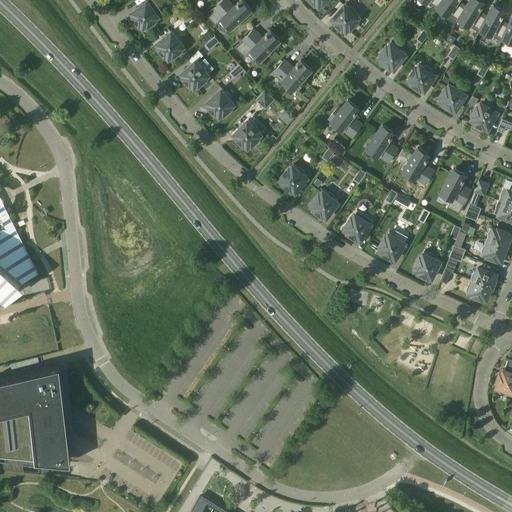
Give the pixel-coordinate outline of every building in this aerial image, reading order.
[(222,0),(206,15),(207,16),(208,15),(215,24),(214,25),(223,18),(231,26),(230,27),(230,28),(251,9),(250,9),(249,10),(241,1),(242,0),(241,0),(239,3),(238,2),(237,4),(233,8),(225,0),(222,0)] [(442,0),(437,7),(438,8),(439,6),(447,12),(446,14),(447,14),(449,12),(458,19),(459,19),(465,8),(456,2),(457,0),(442,0)] [(470,0),(465,8),(459,19),(460,18),(469,23),(468,25),(470,23),(480,29),(486,18),(477,12),(480,7),(480,8),(481,6),(481,5),(483,2),(482,1),(482,3),(476,0),(470,0)] [(154,19),(158,16),(155,12),(156,11),(156,9),(153,5),(151,4),(149,5),(146,1),(131,13),(134,16),(133,17),(139,25),(140,24),(143,28),(146,25),(147,26),(155,20),(154,19)] [(355,10),(352,7),(350,6),(346,3),(332,18),(336,22),(335,23),(342,29),(342,28),(346,31),(349,27),(350,28),(356,21),(355,20),(360,15),(356,12),(355,10)] [(486,18),(481,28),(482,28),(491,33),(490,34),(491,35),(488,40),(498,46),(503,38),(504,37),(504,36),(508,27),(508,26),(498,21),(501,16),(501,17),(502,15),(502,14),(504,10),(503,10),(502,12),(493,7),(494,5),(493,5),(486,18)] [(186,21),(196,14),(192,9),(182,16),(186,21)] [(422,42),(430,32),(424,28),(417,38),(422,42)] [(254,29),(236,47),(236,48),(237,47),(245,56),(244,57),(244,58),(252,49),(261,57),(259,59),(260,59),(279,40),(279,39),(278,40),(269,32),(271,31),(270,30),(267,33),(265,35),(266,35),(262,39),(253,31),(255,29),(254,29)] [(165,55),(168,58),(172,55),(173,56),(180,51),(179,50),(185,45),(182,41),(177,34),(176,35),(173,31),(157,44),(160,47),(159,48),(164,55),(165,55)] [(209,49),(219,41),(215,36),(205,44),(209,49)] [(394,69),(406,52),(402,49),(401,47),(398,45),(396,44),(392,41),(387,47),(386,46),(381,53),(382,54),(379,58),(383,61),(382,62),(389,67),(390,66),(394,69)] [(460,48),(455,45),(448,55),(453,59),(460,48)] [(493,59),(488,56),(477,73),(483,77),(493,59)] [(206,70),(205,67),(203,64),(201,63),(200,63),(197,59),(181,73),(184,77),(183,78),(189,85),(190,84),(194,87),(197,84),(198,85),(205,79),(204,78),(209,73),(206,70)] [(294,87),(296,89),(295,90),(296,91),(306,79),(306,78),(305,80),(303,78),(311,69),(310,68),(309,70),(300,62),(301,61),(301,60),(298,63),(297,63),(296,65),(293,69),(284,62),(285,60),(274,72),(275,72),(276,71),(285,79),(283,81),(284,80),(293,88),(292,89),(294,87)] [(235,77),(244,69),(240,64),(230,72),(235,77)] [(419,64),(417,68),(416,68),(410,75),(411,76),(409,80),(413,82),(412,84),(420,89),(420,88),(424,90),(435,75),(430,72),(432,70),(430,68),(427,66),(425,65),(423,67),(419,64)] [(444,103),(443,104),(451,109),(452,108),(456,110),(465,94),(461,91),(462,90),(461,88),(457,86),(455,85),(454,87),(449,84),(447,88),(446,88),(441,96),(442,96),(440,100),(444,103)] [(231,99),(231,96),(228,93),(226,92),(222,88),(207,102),(210,106),(209,107),(215,114),(216,113),(219,116),(222,113),(223,114),(230,108),(229,107),(235,103),(231,99)] [(256,99),(261,104),(269,95),(264,90),(256,99)] [(351,136),(352,136),(362,123),(361,123),(360,124),(351,117),(354,113),(355,113),(356,111),(358,108),(358,107),(356,109),(347,102),(348,100),(340,109),(338,107),(339,106),(329,118),(329,119),(331,117),(333,119),(331,121),(331,122),(333,120),(342,128),(341,129),(343,127),(352,134),(351,136)] [(475,123),(483,127),(484,126),(488,128),(497,112),(492,109),(493,107),(492,106),(488,104),(486,103),(485,105),(480,103),(478,107),(477,106),(473,115),(474,115),(472,119),(476,122),(475,123)] [(291,118),(284,110),(279,115),(287,123),(291,118)] [(504,132),(506,127),(511,129),(511,122),(502,118),(498,130),(504,132)] [(258,129),(257,127),(254,124),(252,123),(249,119),(234,134),(237,137),(236,138),(243,145),(244,144),(247,147),(250,144),(251,145),(258,138),(257,137),(262,132),(258,129)] [(392,132),(391,133),(382,127),(383,125),(382,125),(367,148),(368,147),(378,153),(377,155),(378,155),(379,152),(389,159),(388,161),(398,148),(397,147),(396,149),(386,142),(389,138),(390,138),(391,136),(393,132),(392,132)] [(267,135),(264,138),(270,143),(273,140),(267,135)] [(329,147),(322,157),(328,160),(335,150),(329,147)] [(427,158),(426,158),(428,154),(427,156),(417,149),(418,148),(417,148),(403,171),(404,171),(405,170),(414,176),(413,177),(414,178),(416,175),(426,181),(425,183),(434,169),(433,169),(432,171),(422,165),(425,160),(426,160),(427,158)] [(304,172),(303,170),(300,168),(298,167),(294,164),(289,169),(288,168),(282,176),(283,176),(280,180),(284,183),(283,184),(290,190),(291,189),(295,192),(308,176),(304,172)] [(469,191),(459,185),(462,180),(462,181),(463,178),(465,175),(464,174),(463,176),(453,170),(454,169),(453,168),(440,193),(441,193),(442,191),(452,197),(446,207),(447,208),(448,206),(458,211),(458,212),(458,213),(471,189),(470,189),(469,191)] [(360,169),(353,179),(359,182),(366,172),(360,169)] [(501,196),(500,200),(511,205),(511,179),(508,178),(505,188),(504,189),(505,189),(503,190),(502,192),(502,194),(502,196),(501,196)] [(479,179),(474,191),(479,192),(481,193),(484,194),(489,183),(485,182),(479,179)] [(335,197),(333,195),(330,193),(328,192),(324,189),(320,195),(319,194),(313,201),(314,202),(311,206),(315,209),(314,210),(322,215),(322,214),(326,217),(339,200),(335,197)] [(391,203),(397,192),(392,189),(385,199),(391,203)] [(474,191),(470,203),(476,206),(481,193),(479,192),(474,191)] [(0,293),(5,298),(19,282),(17,280),(35,271),(0,199),(0,293)] [(511,205),(500,200),(500,201),(499,202),(497,206),(497,208),(495,213),(511,219),(511,205)] [(467,209),(479,214),(481,208),(476,206),(470,203),(467,209)] [(418,219),(424,222),(430,211),(424,208),(418,219)] [(479,214),(467,209),(465,215),(477,220),(479,214)] [(369,217),(367,215),(364,213),(362,212),(357,210),(352,218),(351,217),(346,225),(347,226),(345,230),(349,232),(348,233),(356,238),(357,237),(360,240),(373,220),(369,217)] [(461,227),(454,225),(450,236),(456,238),(461,227)] [(486,240),(488,241),(506,247),(510,235),(506,233),(507,232),(498,229),(497,230),(493,228),(493,229),(491,228),(489,230),(488,234),(488,236),(490,237),(488,240),(486,240)] [(381,246),(379,250),(383,252),(382,253),(391,258),(391,257),(395,259),(406,241),(408,236),(396,229),(393,234),(389,231),(386,237),(385,237),(380,245),(381,246)] [(506,247),(488,241),(486,240),(484,245),(483,246),(482,250),(482,252),(484,253),(483,253),(488,255),(487,256),(496,260),(497,258),(501,260),(506,247)] [(452,250),(463,255),(466,249),(454,244),(452,250)] [(463,255),(452,250),(450,256),(461,261),(463,255)] [(436,257),(434,255),(431,253),(429,253),(428,253),(424,251),(421,257),(420,257),(416,265),(417,266),(415,270),(419,272),(418,273),(427,277),(427,276),(432,278),(441,259),(436,257)] [(471,279),(473,280),(491,287),(492,287),(495,279),(494,278),(496,274),(478,267),(476,272),(474,271),(473,273),(471,277),(471,279)] [(451,271),(445,269),(440,281),(447,283),(451,271)] [(491,287),(473,280),(471,279),(471,280),(473,280),(472,284),(470,283),(468,285),(467,289),(467,291),(469,292),(468,293),(473,294),(472,295),(481,299),(482,298),(486,299),(491,287),(492,288),(492,287),(491,287)] [(503,369),(501,374),(499,373),(496,382),(498,382),(496,386),(511,392),(511,359),(508,358),(504,370),(503,369)] [(59,364),(0,378),(0,471),(53,477),(53,470),(52,460),(55,460),(70,461),(62,390),(59,364)] [(226,511),(200,495),(189,511),(226,511)]
